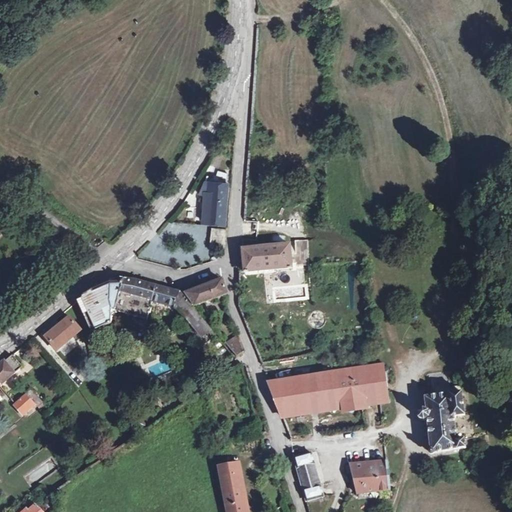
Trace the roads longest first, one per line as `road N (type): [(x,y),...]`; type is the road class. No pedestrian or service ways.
road 1 (track): [(380,0),(417,44),(439,88),(455,175),(444,358),(401,364),(408,435),(392,511)]
road 2 (residential): [(302,511),(233,296),(232,267)]
road 3 (tertiary): [(114,258),(177,191),(204,148),(233,72)]
road 4 (residential): [(232,267),(241,112),(233,72)]
road 5 (tertiary): [(0,346),(114,258)]
road 6 (track): [(114,258),(0,178)]
road 7 (residential): [(114,258),(183,279),(232,267)]
